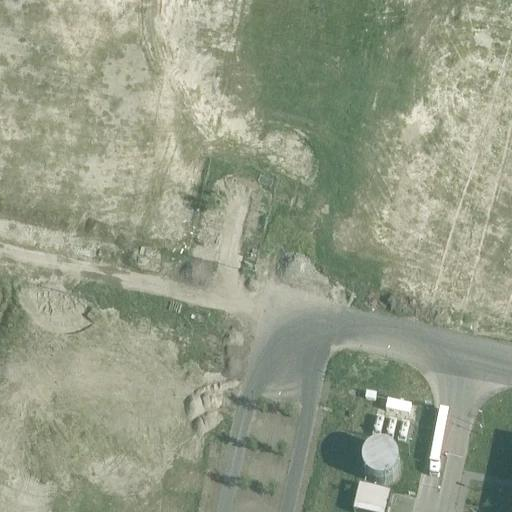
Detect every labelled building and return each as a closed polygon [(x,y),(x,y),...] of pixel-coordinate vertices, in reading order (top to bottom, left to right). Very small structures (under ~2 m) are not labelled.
[(384,354),(386,343),(367,339),(364,350),(384,354)] [(376,396),(367,393),(365,399),(375,402),(376,396)] [(411,406),(389,402),(387,412),(409,416),(411,406)] [(405,469),(387,443),(363,461),(381,486),(405,469)] [(359,486),(353,511),(388,511),(393,494),(359,486)]
